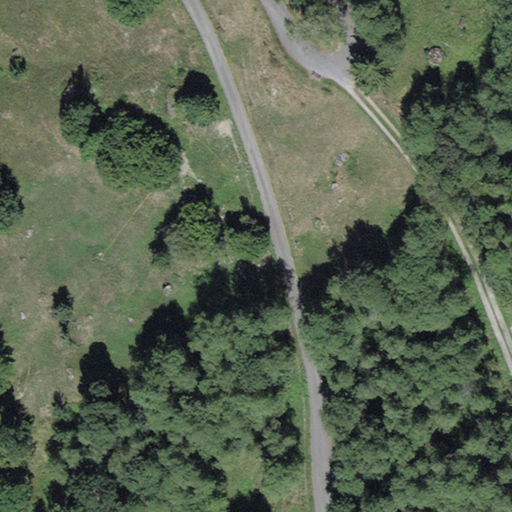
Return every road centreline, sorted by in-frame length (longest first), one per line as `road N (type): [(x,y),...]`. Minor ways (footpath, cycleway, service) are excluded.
road 1 (unclassified): [(322,511),(316,414),(279,213),(191,0)]
road 2 (track): [(339,76),(460,217),(511,344)]
road 3 (unclassified): [(265,0),(296,51),(329,76),(348,64),(334,0)]
